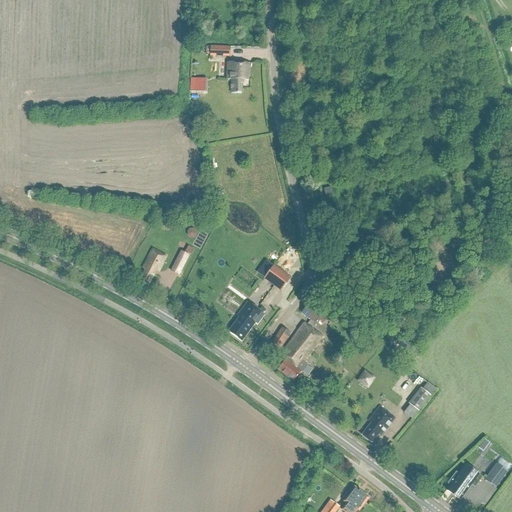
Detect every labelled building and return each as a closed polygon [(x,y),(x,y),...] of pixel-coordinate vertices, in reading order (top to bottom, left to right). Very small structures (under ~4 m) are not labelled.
[(210,57),(229,58),(228,48),(210,47),(210,57)] [(228,64),(227,81),(233,81),(232,93),(241,93),(242,82),(248,82),(249,65),(228,64)] [(206,79),(195,79),(195,92),(206,92),(206,79)] [(326,199),(333,197),(331,189),(324,191),(326,199)] [(185,244),(183,250),(189,252),(192,247),(185,244)] [(152,250),(142,269),(144,270),(139,280),(148,285),(156,270),(158,271),(166,257),(152,250)] [(180,252),(170,271),(178,276),(189,256),(180,252)] [(289,279),(273,267),(265,278),(281,290),(289,279)] [(239,318),(238,318),(251,328),(254,323),(256,325),(263,315),(246,303),(237,316),(239,318)] [(307,305),(300,313),(314,323),(317,319),(323,323),(326,319),(307,305)] [(241,341),(251,328),(238,318),(228,332),(241,341)] [(284,363),(278,370),(291,382),(292,382),(301,372),(302,372),(307,366),(307,364),(303,361),(315,347),(323,338),(306,324),(304,322),(284,349),(279,354),(280,355),(286,360),(284,363)] [(272,343),(276,346),(281,349),(290,333),(286,330),(280,329),(272,343)] [(421,386),(430,391),(433,384),(424,380),(421,386)] [(430,396),(420,388),(408,404),(418,412),(430,396)] [(361,436),(371,444),(378,435),(381,437),(395,419),(379,407),(368,422),(370,424),(361,436)] [(484,440),(478,448),(483,452),(489,443),(484,440)] [(450,485),(446,491),(460,500),(471,485),(475,488),(482,477),(465,464),(458,474),(456,472),(447,484),(450,485)] [(497,464),(485,480),(495,488),(507,472),(497,464)] [(346,504),(341,510),(343,511),(358,511),(368,499),(354,488),(343,502),(346,504)] [(325,511),(336,511),(339,508),(332,503),(325,511)]
